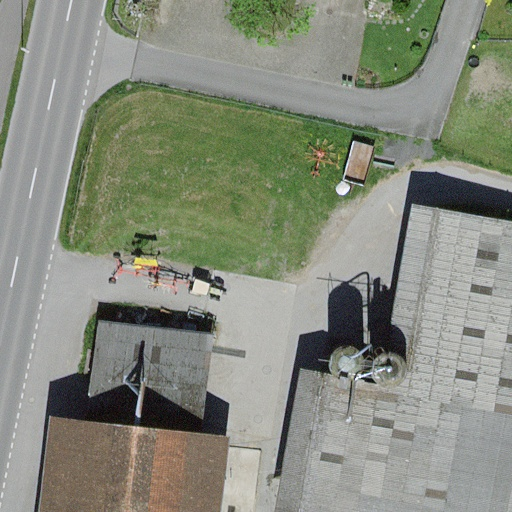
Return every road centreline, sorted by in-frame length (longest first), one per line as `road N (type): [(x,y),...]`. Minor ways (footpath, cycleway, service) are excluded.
road 1 (residential): [(467,0),(428,99),(394,109),(60,49)]
road 2 (primary): [(0,348),(60,49)]
